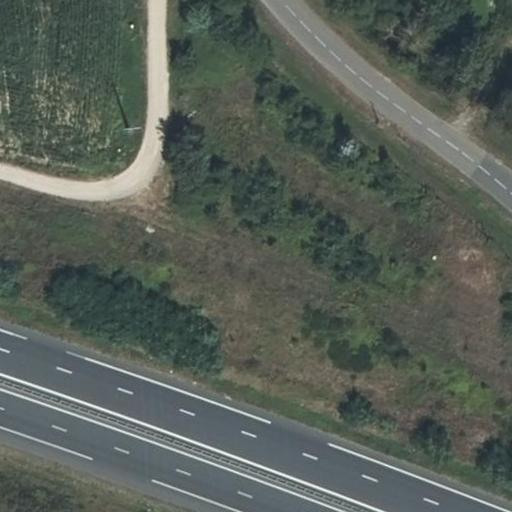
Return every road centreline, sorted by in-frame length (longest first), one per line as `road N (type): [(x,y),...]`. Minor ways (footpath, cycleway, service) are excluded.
road 1 (motorway): [(440,511),(0,353)]
road 2 (track): [(162,0),(154,164),(116,224),(0,194)]
road 3 (unclassified): [(511,193),(320,45),(280,0)]
road 4 (motorway): [(0,411),(282,511)]
